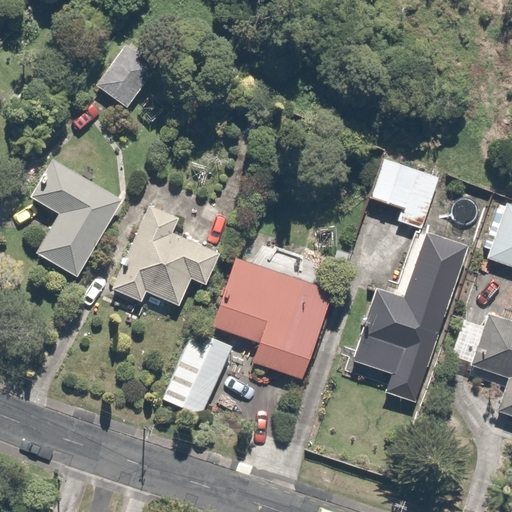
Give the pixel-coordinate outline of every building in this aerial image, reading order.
[(144,79),(110,54),(73,102),(106,127),(144,79)] [(423,188),(372,166),(354,207),(386,220),(381,232),(401,241),(423,188)] [(104,210),(22,167),(0,208),(0,209),(33,227),(13,264),(62,290),(104,210)] [(193,236),(134,202),(78,301),(116,322),(123,312),(141,322),(147,313),(159,319),(173,294),(182,300),(200,269),(181,257),(193,236)] [(511,220),(488,212),(470,267),(511,280),(511,220)] [(397,417),(458,256),(409,238),(385,300),(361,290),(329,375),(362,387),(357,402),(397,417)] [(321,305),(218,271),(195,339),(240,354),(233,374),(292,394),(321,305)] [(511,437),(511,332),(471,318),(448,381),(484,394),(474,424),(511,437)] [(214,353),(173,341),(141,410),(179,425),(214,353)]
